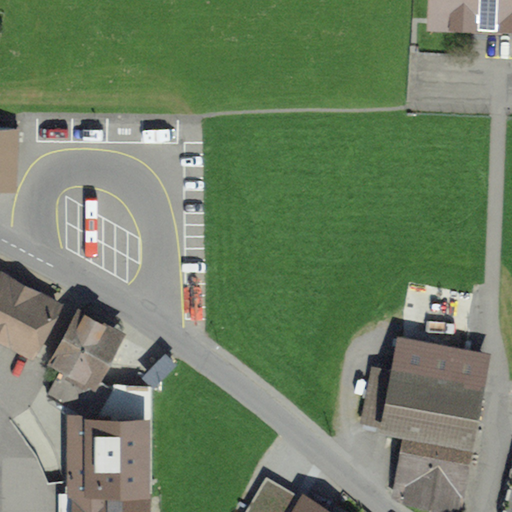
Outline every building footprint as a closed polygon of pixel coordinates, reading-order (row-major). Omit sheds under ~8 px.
[(511,0),(430,0),(429,28),(511,33),(511,0)] [(14,128),(0,127),(0,185),(12,186),(13,158),(14,128)] [(0,277),(0,336),(35,353),(61,305),(8,276),(0,277)] [(123,334),(84,314),(59,362),(69,368),(56,393),(77,404),(91,378),(98,382),(123,334)] [(484,387),(402,371),(392,424),(419,429),(405,496),(460,507),(484,387)] [(84,500),(84,511),(150,511),(151,497),(152,424),(99,423),(98,500),(84,500)] [(267,474),(245,511),(279,511),(293,488),(267,474)] [(326,511),(309,501),(301,511),(326,511)]
